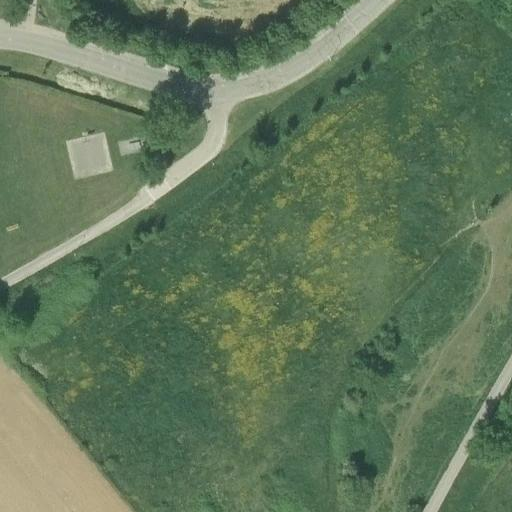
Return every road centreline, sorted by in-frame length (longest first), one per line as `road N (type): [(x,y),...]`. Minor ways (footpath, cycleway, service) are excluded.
road 1 (residential): [(0,286),(202,152),(216,125),(219,92)]
road 2 (residential): [(0,35),(219,92)]
road 3 (residential): [(219,92),(292,72),(378,0)]
road 4 (unclassified): [(427,511),(511,367)]
